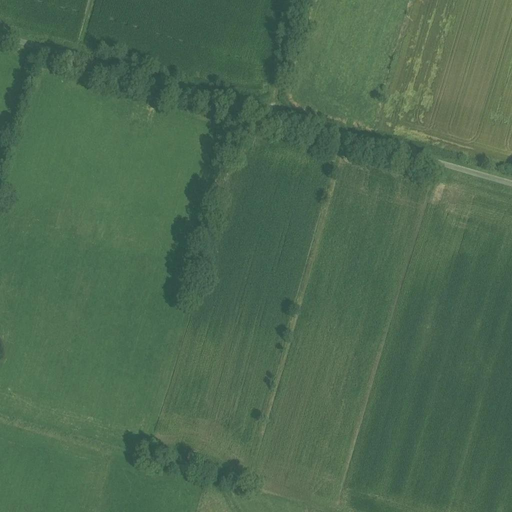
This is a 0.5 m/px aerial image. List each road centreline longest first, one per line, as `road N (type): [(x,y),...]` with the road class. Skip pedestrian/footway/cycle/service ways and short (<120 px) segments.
road 1 (track): [(0,34),(298,117)]
road 2 (track): [(298,117),(511,182)]
road 3 (track): [(319,0),(295,80),(298,117)]
